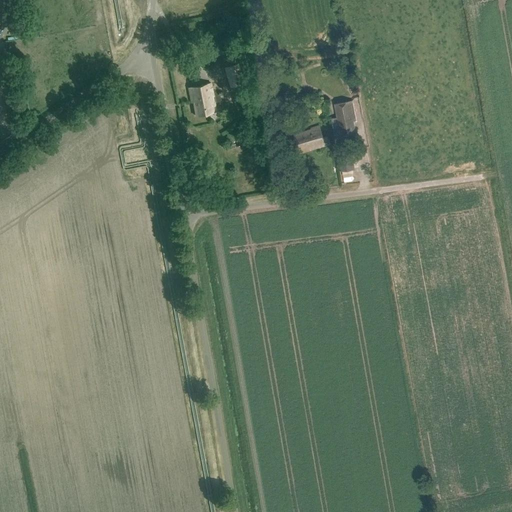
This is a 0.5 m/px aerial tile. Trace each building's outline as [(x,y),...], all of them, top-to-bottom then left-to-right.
[(12,8),(10,0),(0,0),(0,6),(1,10),(12,8)] [(230,88),(246,83),(240,62),(224,67),(230,88)] [(216,112),(211,83),(188,88),(191,103),(193,103),(196,116),(216,112)] [(247,97),(239,100),(243,111),(253,108),(249,95),(246,96),(247,97)] [(273,117),(285,115),(283,101),(271,103),(273,117)] [(353,101),(335,104),(340,134),(355,132),(353,121),(356,120),(353,101)] [(323,138),(319,126),(311,128),(311,129),(294,135),(300,153),(315,148),(330,144),(327,136),(323,138)] [(342,172),(355,170),(352,152),(339,154),(342,172)]
